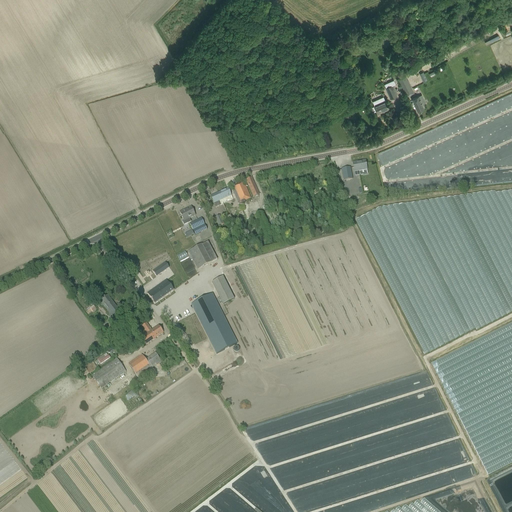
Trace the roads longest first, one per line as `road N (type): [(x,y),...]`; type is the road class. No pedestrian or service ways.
road 1 (unclassified): [(0,283),(206,183),(371,146),(511,86)]
road 2 (unknown): [(93,238),(152,308),(197,282)]
